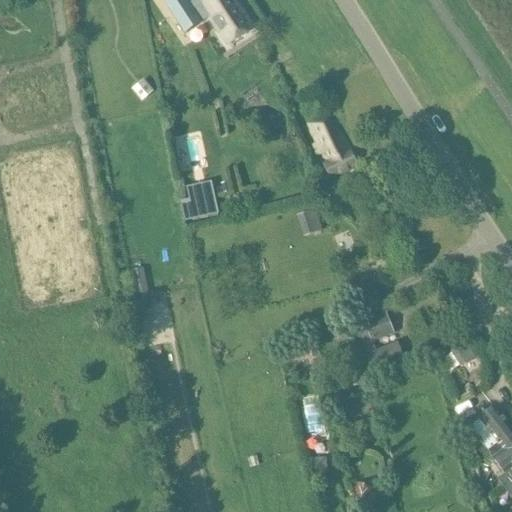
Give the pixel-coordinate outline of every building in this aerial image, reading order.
[(186,0),(161,0),(185,35),(186,34),(177,20),(200,5),(209,19),(228,46),(254,29),(234,0),(197,0),(190,5),(186,0)] [(331,180),(358,167),(331,110),(305,122),(316,144),(313,146),(317,154),(320,153),(326,165),(325,166),(331,180)] [(131,272),(139,313),(152,310),(144,269),(131,272)] [(358,319),(382,309),(372,285),(348,295),(358,319)] [(371,344),(394,335),(385,313),(362,323),(371,344)] [(341,353),(349,390),(366,386),(355,340),(352,340),(348,325),(332,329),(334,341),(342,344),(346,343),(348,351),(341,353)] [(466,365),(476,358),(466,342),(455,348),(466,365)] [(379,368),(403,359),(397,345),(374,355),(379,368)] [(341,408),(334,410),(339,431),(346,429),(341,408)] [(481,456),(511,431),(511,430),(495,409),(470,428),(485,448),(479,452),(481,456)] [(499,481),(511,470),(511,431),(481,456),(499,481)] [(511,497),(511,470),(499,481),(511,497)]
